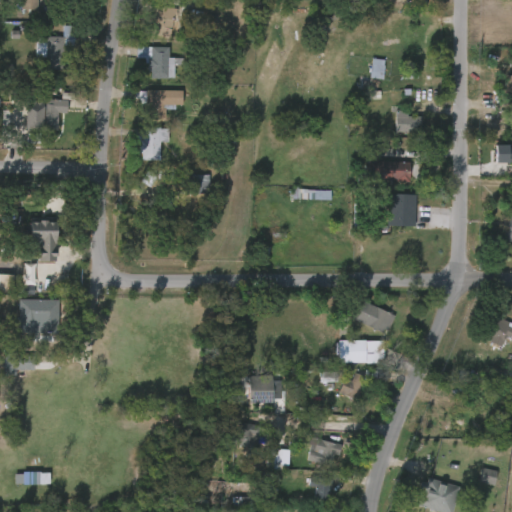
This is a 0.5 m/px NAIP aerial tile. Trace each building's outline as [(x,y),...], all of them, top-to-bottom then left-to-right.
[(174,12),(173,15),(171,15),(167,36),(147,31),(148,24),(145,23),(147,15),(150,16),(153,3),(175,8),(174,12)] [(24,22),(25,5),(7,5),(7,21),(24,22)] [(136,45),(157,48),(162,20),(141,16),(136,45)] [(75,39),(74,46),(63,46),(63,50),(66,50),(66,63),(62,63),(62,70),(45,69),(45,50),(41,49),(41,43),(46,43),(46,36),(64,37),(64,39),(75,39)] [(166,46),(166,57),(172,57),(171,78),(148,78),(148,71),(145,71),(145,57),(132,57),(132,46),(166,46)] [(155,59),(123,58),(123,70),(134,70),(134,90),(162,90),(162,70),(155,70),(155,59)] [(370,71),(357,71),(356,90),(369,91),(370,71)] [(511,75),(511,100),(503,100),(503,85),(506,85),(506,75),(511,75)] [(180,90),(180,105),(172,105),(172,109),(163,109),(163,118),(140,118),(140,108),(137,108),(137,98),(132,98),(132,90),(180,90)] [(41,130),(19,130),(20,107),(26,107),(27,99),(64,99),(64,112),(55,112),(55,128),(41,128),(41,130)] [(421,117),(421,134),(393,133),(394,105),(403,105),(403,117),(421,117)] [(11,141),(44,143),(44,125),(53,125),(53,114),(13,112),(11,141)] [(381,143),(407,144),(407,128),(394,128),(394,123),(382,123),(381,143)] [(158,127),(166,128),(166,142),(158,141),(157,159),(139,159),(139,153),(137,153),(137,142),(132,142),(132,127),(158,127)] [(154,140),(127,139),(127,172),(146,172),(146,154),(154,154),(154,140)] [(511,145),(511,163),(498,163),(498,147),(507,147),(507,145),(511,145)] [(511,156),(481,156),(481,174),(511,175),(511,156)] [(410,182),(396,182),(396,179),(367,179),(368,161),(411,162),(410,182)] [(395,193),(396,174),(361,173),(360,192),(395,193)] [(210,194),(189,194),(188,175),(209,175),(210,194)] [(195,186),(180,187),(181,206),(196,205),(195,186)] [(415,227),(387,226),(388,203),(381,203),(382,194),(416,195),(415,227)] [(317,202),(280,201),(279,211),(317,211),(317,202)] [(365,204),(364,234),(352,234),(353,204),(365,204)] [(401,206),(374,206),(373,238),(401,238),(401,206)] [(511,228),(491,229),(491,253),(511,253),(511,228)] [(43,229),(17,229),(16,255),(25,256),(24,273),(42,273),(43,229)] [(20,297),(21,276),(10,275),(9,297),(20,297)] [(58,335),(35,335),(36,330),(30,327),(18,326),(19,299),(59,300),(58,335)] [(396,316),(389,330),(385,328),(383,334),(350,319),(359,299),(396,316)] [(25,344),(44,345),(45,312),(6,311),(5,332),(26,333),(25,344)] [(381,327),(345,311),(337,330),(373,346),(381,327)] [(509,322),(511,323),(511,339),(507,337),(502,348),(490,342),(491,339),(482,335),(491,314),(509,322)] [(487,359),(492,347),(510,355),(511,349),(511,336),(503,333),(502,337),(482,328),(472,353),(487,359)] [(366,341),(384,342),(384,364),(340,363),(340,341),(366,341)] [(324,352),(325,375),(370,374),(370,360),(362,360),(362,352),(324,352)] [(16,381),(16,365),(0,365),(0,387),(2,388),(2,382),(16,381)] [(363,381),(366,382),(358,402),(338,393),(345,378),(352,381),(355,374),(364,378),(363,381)] [(268,402),(246,402),(246,375),(270,376),(270,402),(268,402)] [(338,391),(329,389),(325,406),(347,411),(353,388),(340,385),(338,391)] [(263,392),(235,391),(235,414),(262,415),(263,392)] [(255,424),(253,448),(234,446),(235,439),(228,438),(228,430),(236,431),(236,422),(255,424)] [(221,456),(239,460),(244,437),(226,433),(221,456)] [(340,445),(337,456),(332,455),(329,467),(313,462),(315,453),(310,452),(314,438),(340,445)] [(294,472),(318,477),(320,466),(325,467),(327,456),(299,450),(294,472)] [(275,461),(253,460),(252,479),(274,480),(275,461)] [(456,486),(448,511),(444,511),(418,505),(426,478),(456,486)] [(332,480),(330,501),(315,500),(316,484),(314,484),(314,479),(332,480)] [(483,483),(468,480),(465,494),(480,497),(483,483)] [(1,496),(36,495),(35,484),(0,485),(1,496)] [(300,511),(317,511),(318,490),(295,489),(295,499),(301,499),(300,511)] [(441,511),(445,499),(408,489),(404,501),(408,502),(405,511),(441,511)]
